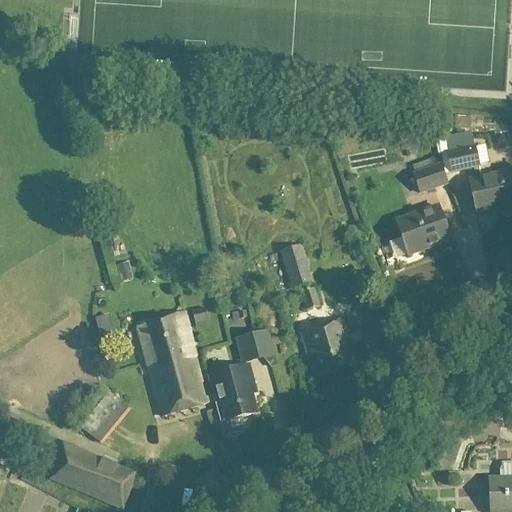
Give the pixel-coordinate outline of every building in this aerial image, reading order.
[(473,144),(445,150),(450,171),(477,165),(473,144)] [(439,163),(412,173),(420,194),(446,184),(439,163)] [(511,172),(469,182),(476,215),(511,207),(511,172)] [(408,256),(449,241),(437,207),(396,221),(408,256)] [(300,242),(278,249),(290,285),(312,279),(300,242)] [(134,264),(124,269),(132,286),(142,281),(134,264)] [(319,306),(313,289),(301,293),(307,310),(319,306)] [(192,313),(196,329),(209,326),(205,310),(192,313)] [(182,313),(134,326),(160,419),(208,405),(182,313)] [(301,334),(314,378),(356,365),(343,322),(301,334)] [(237,342),(243,366),(274,357),(268,334),(237,342)] [(220,401),(226,423),(255,415),(249,392),(254,390),(248,368),(208,379),(215,403),(220,401)] [(123,403),(93,432),(107,446),(137,417),(123,403)] [(448,443),(445,444),(441,450),(431,467),(439,470),(440,468),(444,470),(459,470),(467,444),(474,443),(469,434),(453,434),(448,443)] [(47,480),(121,509),(135,473),(61,444),(47,480)] [(511,511),(511,478),(488,479),(489,511),(511,511)]
